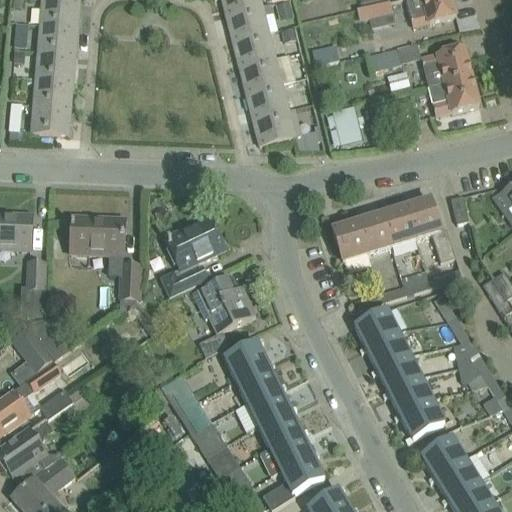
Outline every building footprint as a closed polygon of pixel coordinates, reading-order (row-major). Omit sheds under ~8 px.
[(14,0),(13,10),(22,10),(23,1),(14,0)] [(220,0),(226,19),(263,10),(260,0),(220,0)] [(415,0),(406,3),(410,18),(414,32),(437,25),(457,20),(451,0),(415,0)] [(42,3),(40,29),(78,32),(80,6),(42,3)] [(290,5),(276,9),(280,25),(294,21),(290,5)] [(376,21),(393,18),(390,7),(384,9),(374,11),(376,21)] [(226,19),(232,45),(269,36),(265,20),(274,18),(272,9),(263,11),(263,10),(226,19)] [(17,27),(16,39),(28,39),(29,27),(17,27)] [(40,29),(37,56),(75,59),(78,32),(40,29)] [(282,35),(284,45),(296,41),(294,32),(282,35)] [(232,45),(239,71),(276,62),(269,36),(232,45)] [(336,49),(313,55),(316,70),(340,65),(336,49)] [(429,91),(444,87),(472,80),(465,51),(445,56),(422,62),(425,76),(429,91)] [(395,53),(382,57),(386,73),(399,70),(395,53)] [(37,56),(35,82),(73,85),(75,59),(37,56)] [(15,57),(14,66),(24,67),(25,57),(15,57)] [(239,71),(246,97),(282,88),(276,62),(239,71)] [(472,80),(444,87),(448,103),(433,107),(436,119),(452,115),(452,116),(479,109),(472,80)] [(35,82),(33,109),(71,112),(73,85),(35,82)] [(246,97),(252,123),(289,114),(282,88),(246,97)] [(12,107),(11,118),(19,119),(20,108),(12,107)] [(71,112),(33,109),(31,136),(69,139),(71,112)] [(333,116),(341,150),(363,145),(355,110),(333,116)] [(259,150),(296,141),(289,114),(252,123),(259,150)] [(413,122),(405,123),(408,138),(416,136),(413,122)] [(10,134),(10,143),(24,145),(25,136),(10,134)] [(296,141),(299,154),(320,154),(315,136),(296,141)] [(511,225),(511,227),(511,228),(511,190),(500,199),(508,209),(511,206),(511,225)] [(150,199),(150,210),(161,210),(161,199),(150,199)] [(469,226),(463,201),(451,204),(457,229),(469,226)] [(405,211),(416,244),(431,239),(440,267),(455,262),(446,233),(440,235),(430,203),(405,211)] [(391,251),(416,244),(405,211),(381,219),(391,251)] [(0,219),(0,254),(31,256),(32,220),(0,219)] [(367,259),(391,251),(381,219),(357,226),(367,259)] [(121,269),(122,269),(124,226),(93,225),(93,223),(72,222),(71,259),(108,260),(107,281),(121,281),(121,269)] [(167,244),(175,262),(181,275),(183,274),(185,280),(180,282),(179,281),(165,288),(171,301),(208,284),(202,273),(200,274),(197,267),(224,255),(210,224),(167,244)] [(345,266),(367,259),(357,226),(332,234),(343,267),(345,266)] [(54,241),(54,251),(66,251),(66,241),(54,241)] [(47,267),(28,267),(27,295),(46,296),(47,267)] [(133,311),(133,312),(140,307),(142,270),(121,269),(121,281),(121,305),(120,320),(133,311)] [(452,276),(428,284),(431,292),(462,282),(459,275),(452,277),(452,276)] [(483,290),(490,300),(510,288),(503,277),(483,290)] [(242,291),(239,292),(232,278),(216,286),(193,297),(204,322),(212,318),(221,337),(256,320),(242,291)] [(428,284),(404,291),(407,300),(431,292),(428,284)] [(511,290),(510,288),(490,300),(497,311),(500,316),(503,321),(511,316),(511,311),(507,304),(511,301),(511,290)] [(404,291),(380,299),(383,307),(407,300),(404,291)] [(154,304),(154,297),(151,293),(144,292),(143,303),(154,304)] [(383,307),(380,299),(355,306),(358,315),(383,307)] [(435,305),(442,316),(449,311),(443,300),(435,305)] [(140,307),(133,312),(152,340),(159,336),(140,307)] [(442,316),(455,338),(463,333),(449,311),(442,316)] [(356,330),(367,353),(398,337),(386,314),(356,330)] [(29,332),(55,365),(72,353),(61,340),(66,337),(54,322),(49,325),(29,332)] [(454,350),(457,366),(476,354),(463,333),(455,338),(462,348),(454,350)] [(53,364),(29,334),(12,347),(35,378),(53,364)] [(367,353),(379,375),(409,360),(398,337),(367,353)] [(225,362),(236,385),(268,370),(256,347),(225,362)] [(475,369),(480,378),(488,373),(476,354),(457,366),(459,373),(475,369)] [(379,375),(390,398),(421,382),(409,360),(379,375)] [(0,404),(0,440),(30,419),(21,405),(61,377),(53,366),(0,404)] [(236,385),(248,408),(279,392),(268,370),(236,385)] [(483,408),(487,414),(506,402),(488,373),(480,378),(468,386),(473,395),(489,391),(494,400),(483,408)] [(390,398),(401,420),(432,405),(421,382),(390,398)] [(162,392),(177,416),(185,411),(170,387),(162,392)] [(248,408),(259,430),(290,415),(279,392),(248,408)] [(40,411),(49,423),(73,406),(64,393),(40,411)] [(502,412),(511,429),(511,411),(506,402),(487,414),(491,419),(502,412)] [(432,405),(401,420),(413,443),(444,428),(432,405)] [(177,416),(191,437),(199,432),(185,411),(177,416)] [(259,430),(270,453),(301,438),(290,415),(259,430)] [(0,467),(6,476),(8,474),(13,481),(38,463),(46,473),(63,461),(60,457),(57,459),(45,457),(42,453),(44,442),(54,435),(45,423),(0,455),(0,462),(1,464),(0,465),(0,467)] [(191,437),(206,460),(226,447),(214,428),(202,436),(199,432),(191,437)] [(108,442),(102,437),(90,446),(93,454),(99,458),(111,449),(108,442)] [(270,453),(281,475),(312,460),(301,438),(270,453)] [(422,461),(436,483),(465,465),(451,443),(422,461)] [(206,460),(219,481),(239,468),(226,447),(206,460)] [(476,457),(465,465),(436,483),(449,504),(490,479),(476,457)] [(312,460),(281,475),(287,487),(264,502),(270,511),(278,511),(296,501),(294,498),(324,483),(312,460)] [(12,502),(20,511),(59,511),(49,500),(74,481),(61,463),(33,483),(12,502)] [(219,481),(232,502),(252,489),(239,468),(219,481)] [(449,504),(454,511),(483,511),(491,507),(503,500),(490,479),(449,504)] [(252,489),(232,502),(239,511),(264,511),(253,493),(254,492),(252,489)] [(309,511),(348,511),(337,494),(309,511)]
